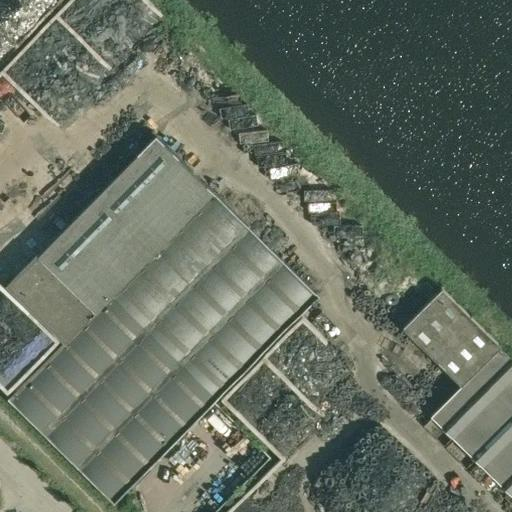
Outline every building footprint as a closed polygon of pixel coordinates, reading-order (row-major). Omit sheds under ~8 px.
[(37,257),(94,312),(111,295),(216,396),(316,294),(208,188),(155,136),(37,257)] [(94,312),(37,257),(8,286),(62,338),(54,348),(57,351),(94,312)] [(403,326),(462,384),(501,344),(442,287),(403,326)] [(216,396),(111,295),(94,312),(57,351),(10,399),(114,500),(216,396)] [(511,354),(501,344),(462,384),(432,415),(511,493),(511,354)]
